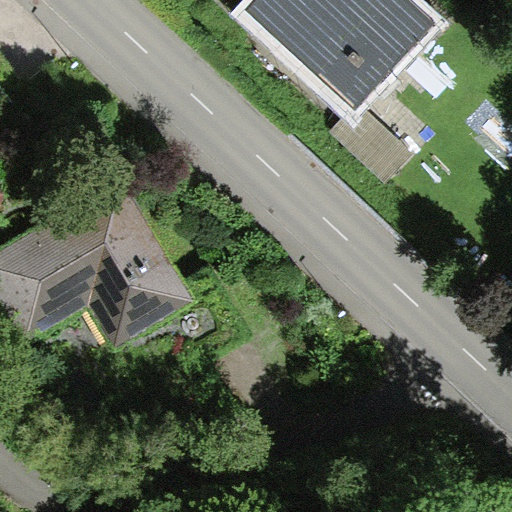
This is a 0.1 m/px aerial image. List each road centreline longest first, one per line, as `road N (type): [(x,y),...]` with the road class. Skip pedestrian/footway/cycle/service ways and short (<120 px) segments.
road 1 (residential): [(0,464),(66,509),(127,503),(401,380),(459,345)]
road 2 (tertiary): [(459,345),(86,0)]
